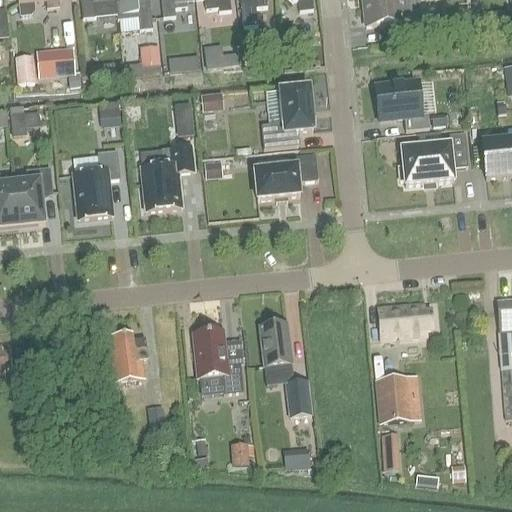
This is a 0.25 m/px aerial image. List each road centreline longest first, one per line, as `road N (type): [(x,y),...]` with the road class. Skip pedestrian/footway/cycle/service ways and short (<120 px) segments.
road 1 (residential): [(0,310),(357,273)]
road 2 (residential): [(357,273),(328,0)]
road 3 (residential): [(357,273),(511,259)]
